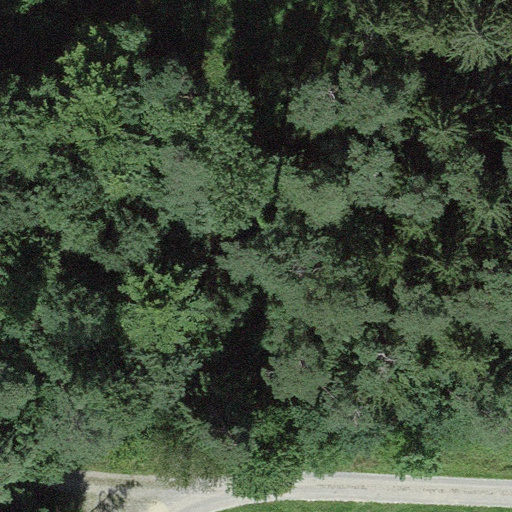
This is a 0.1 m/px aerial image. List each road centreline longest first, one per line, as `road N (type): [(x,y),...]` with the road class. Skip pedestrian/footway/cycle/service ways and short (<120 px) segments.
road 1 (track): [(511,495),(162,480),(138,511)]
road 2 (track): [(162,480),(0,470)]
